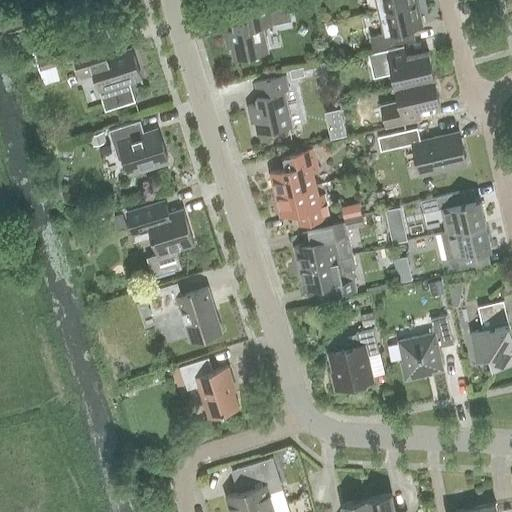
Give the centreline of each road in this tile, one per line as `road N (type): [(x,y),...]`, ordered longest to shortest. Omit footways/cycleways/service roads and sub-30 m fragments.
road 1 (residential): [(303,421),(169,0)]
road 2 (residential): [(511,440),(334,433),(303,421)]
road 3 (residential): [(188,511),(185,465),(208,450),(303,421)]
road 4 (residential): [(511,219),(491,93)]
